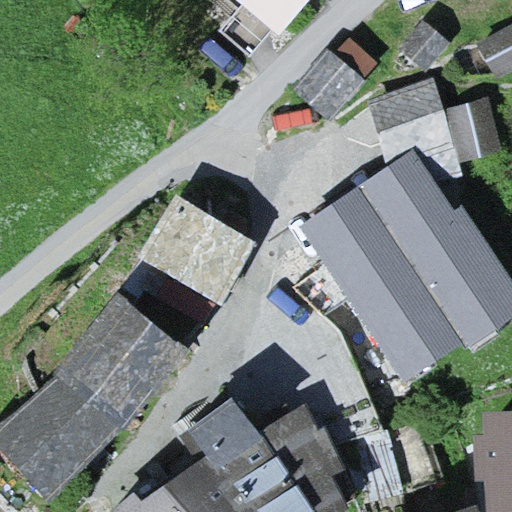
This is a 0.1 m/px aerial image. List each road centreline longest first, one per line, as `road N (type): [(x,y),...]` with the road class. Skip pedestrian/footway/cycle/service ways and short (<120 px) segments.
road 1 (residential): [(232,137),(270,192),(270,246),(248,317),(142,455)]
road 2 (residential): [(0,298),(151,175),(232,137)]
road 3 (residential): [(232,137),(310,78),(382,0)]
